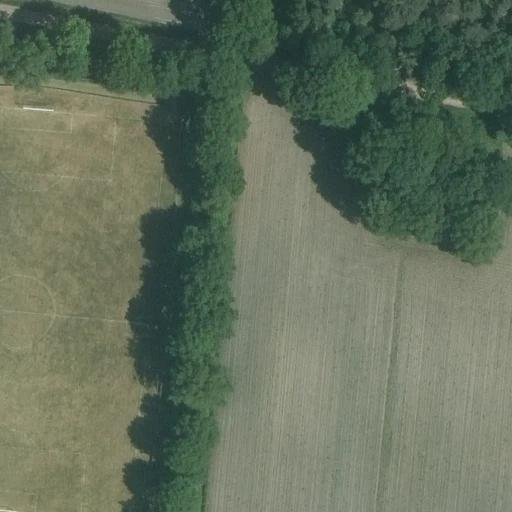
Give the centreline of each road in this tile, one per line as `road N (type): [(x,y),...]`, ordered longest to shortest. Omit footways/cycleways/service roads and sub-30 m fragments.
road 1 (track): [(0,13),(232,57),(244,15),(264,0)]
road 2 (track): [(232,57),(511,110)]
